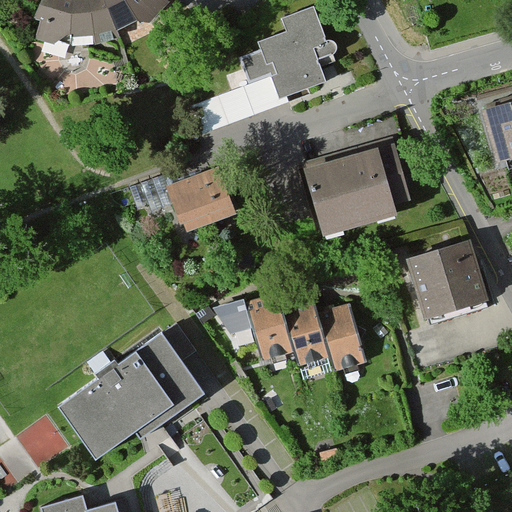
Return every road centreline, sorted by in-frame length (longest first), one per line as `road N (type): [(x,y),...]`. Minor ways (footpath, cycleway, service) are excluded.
road 1 (residential): [(511,289),(402,87)]
road 2 (residential): [(402,87),(264,136)]
